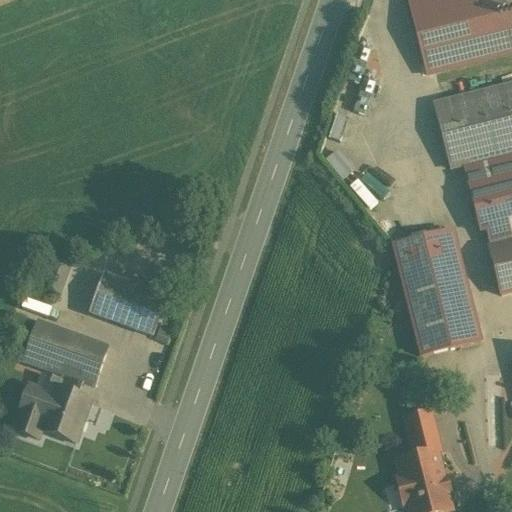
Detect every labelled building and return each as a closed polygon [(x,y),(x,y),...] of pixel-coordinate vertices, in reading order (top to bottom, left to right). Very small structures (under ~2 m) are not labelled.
[(511,0),(409,0),(407,1),(426,77),(511,55),(511,0)] [(360,46),(347,82),(358,86),(371,50),(360,46)] [(511,154),(511,86),(434,107),(450,170),(463,167),(511,154)] [(354,91),(345,89),(342,99),(350,102),(354,91)] [(331,160),(348,179),(361,168),(345,148),(331,160)] [(486,233),(511,226),(511,154),(463,167),(480,235),(486,233)] [(511,226),(486,233),(491,250),(488,251),(500,298),(511,294),(511,226)] [(452,233),(392,248),(400,281),(420,359),(480,344),(452,233)] [(35,287),(60,296),(71,264),(47,256),(35,287)] [(105,277),(90,317),(152,340),(166,299),(105,277)] [(40,301),(37,312),(64,319),(67,309),(40,301)] [(79,383),(94,389),(107,351),(37,326),(23,364),(61,377),(79,383)] [(41,434),(75,446),(89,404),(74,398),(79,383),(61,377),(59,384),(43,379),(34,406),(24,403),(13,434),(38,443),(41,434)] [(405,422),(414,460),(435,455),(433,447),(438,446),(430,415),(405,422)] [(408,511),(450,511),(446,496),(450,496),(446,481),(442,482),(435,455),(414,460),(397,464),(401,481),(397,482),(403,507),(407,506),(408,511)]
